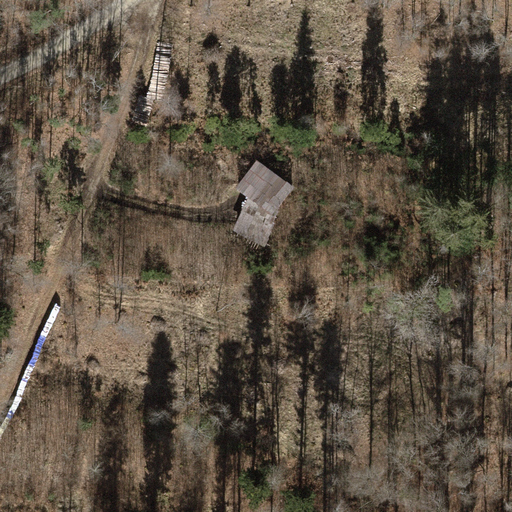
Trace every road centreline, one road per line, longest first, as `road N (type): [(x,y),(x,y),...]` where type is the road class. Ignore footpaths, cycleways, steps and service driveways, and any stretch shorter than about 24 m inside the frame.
road 1 (track): [(167,0),(0,405)]
road 2 (track): [(131,0),(58,57),(0,81)]
